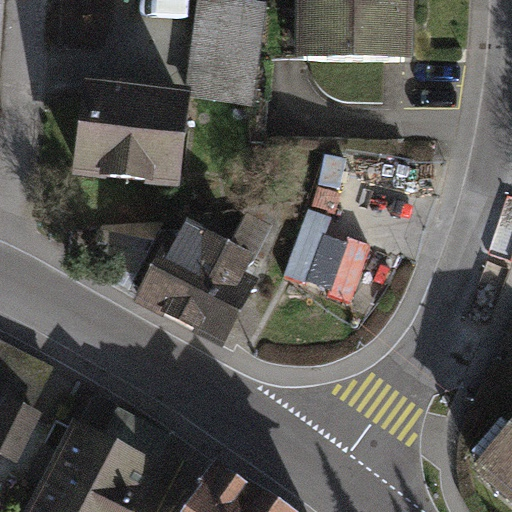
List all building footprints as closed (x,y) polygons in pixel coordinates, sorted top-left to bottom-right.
[(254,107),(267,4),(231,0),(199,0),(187,91),(192,92),(192,98),(254,107)] [(298,0),(298,63),(416,65),(416,0),(298,0)] [(86,79),(74,179),(180,192),(192,98),(192,92),(187,91),(86,79)] [(286,279),(366,320),(391,272),(310,231),(286,279)] [(170,248),(141,301),(223,344),(252,290),(239,283),(249,263),(187,232),(177,252),(170,248)] [(54,371),(0,344),(0,459),(18,468),(43,417),(34,412),(54,371)] [(140,511),(177,440),(95,398),(81,425),(74,422),(28,511),(140,511)] [(511,434),(475,477),(511,508),(511,434)] [(279,511),(217,469),(186,511),(279,511)]
